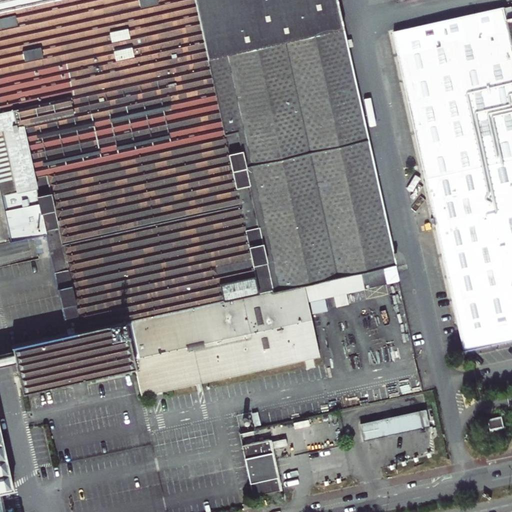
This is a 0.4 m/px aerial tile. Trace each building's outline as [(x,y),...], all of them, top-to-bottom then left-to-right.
[(0,0),(0,489),(12,487),(0,434),(0,0)] [(67,333),(12,346),(13,352),(15,362),(22,392),(134,367),(124,322),(272,289),(272,291),(362,272),(395,264),(396,264),(394,256),(393,252),(385,214),(337,0),(0,0),(0,175),(2,185),(9,212),(10,218),(12,226),(12,229),(15,240),(46,233),(67,333)] [(511,20),(508,22),(505,10),(448,22),(401,33),(393,35),(402,77),(431,204),(443,260),(445,266),(454,308),(464,351),(466,350),(511,339),(511,20)] [(0,237),(1,243),(15,240),(12,229),(0,231),(0,237)] [(365,288),(399,281),(395,264),(362,272),(365,288)] [(140,395),(319,356),(307,301),(365,288),(362,272),(272,291),(272,289),(124,322),(134,367),(140,395)] [(314,313),(326,311),(323,299),(311,302),(314,313)] [(0,365),(1,365),(15,362),(13,352),(0,355),(0,365)] [(418,428),(430,426),(427,410),(414,413),(418,428)] [(406,431),(418,428),(414,413),(403,415),(406,431)] [(401,432),(406,431),(403,415),(399,416),(392,418),(392,419),(394,432),(395,433),(401,432)] [(494,428),(502,427),(501,422),(503,421),(502,415),(492,418),(494,428)] [(388,434),(385,420),(385,419),(373,422),(377,437),(388,434)] [(388,434),(394,432),(392,419),(385,420),(388,434)] [(365,439),(377,437),(373,422),(362,424),(365,439)] [(253,495),(281,489),(275,459),(271,439),(251,444),(248,431),(241,432),(248,470),(253,495)]
